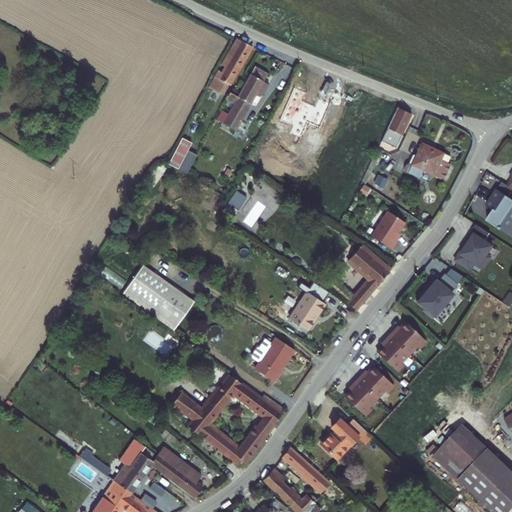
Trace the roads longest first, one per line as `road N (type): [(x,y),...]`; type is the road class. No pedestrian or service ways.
road 1 (residential): [(198,511),(262,459),(441,225),(492,135)]
road 2 (residential): [(181,0),(492,135)]
